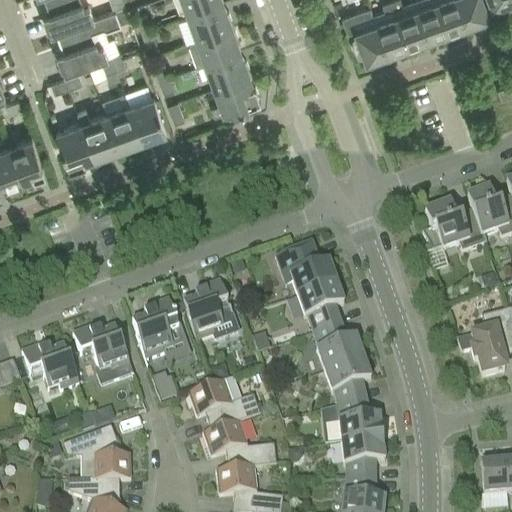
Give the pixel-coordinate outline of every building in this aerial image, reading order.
[(44,0),(50,14),(44,16),(51,34),(56,32),(56,31),(94,18),(94,17),(89,4),(84,6),(81,0),(44,0)] [(184,0),(189,14),(223,2),(222,0),(184,0)] [(396,53),(405,47),(407,46),(391,0),(389,0),(383,2),(386,10),(373,15),(389,58),(389,55),(394,51),(396,53)] [(413,0),(403,4),(401,0),(391,0),(407,46),(411,45),(421,44),(421,41),(422,41),(428,41),(429,43),(414,0),(413,0)] [(436,39),(445,33),(448,32),(436,0),(414,0),(429,43),(430,43),(429,40),(434,37),(435,36),(436,39)] [(436,0),(448,32),(451,30),(462,30),(462,27),(462,26),(468,26),(469,28),(470,28),(459,0),(436,0)] [(477,24),(486,18),(489,17),(483,0),(459,0),(470,28),(471,28),(470,25),(475,22),(477,24)] [(226,11),(223,2),(189,14),(198,39),(235,26),(229,10),(226,11)] [(107,30),(121,25),(121,22),(131,19),(126,5),(94,17),(94,18),(56,31),(56,32),(64,52),(58,54),(65,72),(101,59),(108,56),(103,43),(98,45),(93,32),(103,29),(107,30)] [(389,58),(373,15),(370,6),(342,16),(348,32),(355,30),(357,35),(353,37),(352,39),(352,42),(352,44),(353,46),(353,49),(354,51),(355,53),(357,55),(358,56),(360,58),(365,56),(366,61),(370,60),(381,59),(381,56),(387,55),(388,58),(389,58)] [(142,32),(152,28),(147,14),(137,17),(142,32)] [(207,63),(241,51),(238,42),(240,42),(235,26),(198,39),(189,42),(197,66),(207,63)] [(147,46),(157,42),(152,28),(142,32),(147,46)] [(244,59),(241,51),(207,63),(215,87),(252,74),(246,58),(244,59)] [(121,52),(111,55),(117,70),(127,66),(124,60),(121,52)] [(107,73),(117,70),(111,55),(108,56),(101,59),(107,73)] [(159,80),(169,76),(164,62),(154,66),(159,80)] [(68,88),(83,83),(79,73),(65,78),(68,88)] [(253,84),(250,76),(252,75),(252,74),(215,87),(221,103),(211,106),(215,116),(261,99),(255,83),(253,84)] [(164,94),(174,91),(169,76),(159,80),(164,94)] [(55,93),(68,88),(65,78),(51,83),(55,93)] [(502,99),(511,95),(511,83),(498,89),(502,99)] [(144,85),(125,92),(143,142),(159,136),(158,133),(167,130),(154,96),(152,97),(148,84),(144,85)] [(125,92),(102,100),(107,113),(105,114),(118,148),(126,145),(127,147),(143,142),(125,92)] [(9,114),(22,109),(19,99),(6,104),(9,114)] [(175,123),(185,119),(178,101),(168,104),(175,123)] [(90,119),(87,110),(78,113),(81,123),(94,159),(110,153),(109,151),(118,148),(105,114),(90,119)] [(94,159),(81,123),(56,132),(69,168),(86,162),(85,160),(93,157),(94,159)] [(24,184),(40,179),(39,175),(45,173),(33,137),(10,145),(24,184)] [(9,190),(24,184),(10,145),(0,148),(0,185),(1,188),(7,186),(9,190)] [(465,202),(471,219),(472,218),(483,248),(480,240),(495,235),(500,242),(511,237),(511,207),(511,204),(510,205),(494,210),(488,194),(483,195),(482,193),(471,199),(471,200),(465,202)] [(461,256),(483,248),(472,218),(471,219),(455,224),(449,208),(442,210),(440,208),(430,214),(430,215),(423,217),(429,234),(421,237),(431,255),(439,252),(440,254),(457,249),(461,256)] [(317,269),(310,248),(274,261),(282,283),(288,281),(296,301),(334,287),(327,265),(317,269)] [(240,265),(230,269),(233,280),(239,278),(242,271),(240,265)] [(485,279),(481,288),(483,294),(496,289),(492,277),(485,279)] [(230,318),(228,311),(227,312),(225,306),(226,306),(218,284),(195,293),(197,296),(193,298),(195,301),(181,306),(186,319),(185,319),(194,346),(212,339),(214,344),(223,340),(223,341),(227,339),(236,335),(230,318)] [(339,328),(333,312),(342,308),(334,287),(296,301),(303,322),(305,321),(311,338),(339,328)] [(144,320),(130,324),(135,337),(134,338),(143,364),(162,357),(161,353),(171,349),(181,346),(176,331),(174,325),(175,324),(167,303),(144,311),(146,315),(142,316),(144,320)] [(469,339),(455,343),(459,357),(469,354),(472,366),(476,365),(480,381),(503,375),(500,366),(496,361),(500,359),(511,355),(511,342),(505,314),(483,320),(481,324),(483,336),(469,339)] [(344,344),(339,328),(311,338),(317,354),(315,355),(323,376),(361,362),(354,341),(344,344)] [(94,329),(71,338),(79,359),(80,359),(82,365),(92,361),(96,372),(97,375),(95,376),(100,389),(131,378),(132,378),(130,375),(128,370),(119,343),(118,344),(113,331),(100,335),(99,332),(95,333),(94,329)] [(256,357),(269,353),(263,338),(251,342),(256,357)] [(44,351),(43,348),(20,356),(28,377),(29,377),(31,383),(41,379),(47,394),(57,390),(59,395),(77,388),(68,362),(67,362),(63,350),(62,349),(49,354),(48,350),(44,351)] [(70,348),(63,350),(67,362),(68,362),(74,359),(70,348)] [(364,404),(360,387),(369,384),(361,362),(323,376),(330,397),(332,397),(336,410),(364,404)] [(0,392),(19,386),(18,384),(11,365),(0,369),(0,392)] [(222,369),(209,373),(213,386),(227,381),(222,369)] [(160,406),(172,401),(164,378),(152,383),(160,406)] [(222,385),(186,398),(195,422),(203,419),(209,436),(237,426),(237,427),(258,419),(252,400),(240,404),(232,383),(233,383),(232,382),(222,385)] [(368,421),(364,404),(336,410),(339,424),(337,425),(339,447),(380,443),(378,420),(368,421)] [(80,436),(81,436),(93,431),(89,418),(75,423),(80,436)] [(247,452),(237,427),(237,426),(201,439),(209,462),(224,457),(226,473),(214,475),(214,476),(275,468),(272,449),(247,452)] [(109,431),(61,449),(65,462),(79,461),(83,461),(83,465),(79,465),(80,483),(92,483),(92,484),(118,484),(129,484),(129,459),(120,459),(109,431)] [(373,484),(373,466),(383,465),(380,443),(339,447),(342,470),(344,470),(344,484),(373,484)] [(299,452),(286,454),(287,467),(296,465),(300,460),(299,452)] [(505,497),(511,496),(511,464),(502,466),(505,497)] [(482,499),(505,497),(502,466),(479,468),(482,499)] [(256,498),(252,472),(275,469),(275,468),(214,476),(217,500),(232,498),(230,511),(280,511),(281,501),(256,498)] [(92,484),(92,483),(80,483),(66,484),(66,497),(90,505),(87,511),(117,511),(118,484),(92,484)] [(373,501),(373,484),(344,484),(344,498),(342,498),(340,511),(382,511),(383,503),(373,501)] [(35,501),(34,510),(40,511),(47,511),(49,503),(35,501)]
